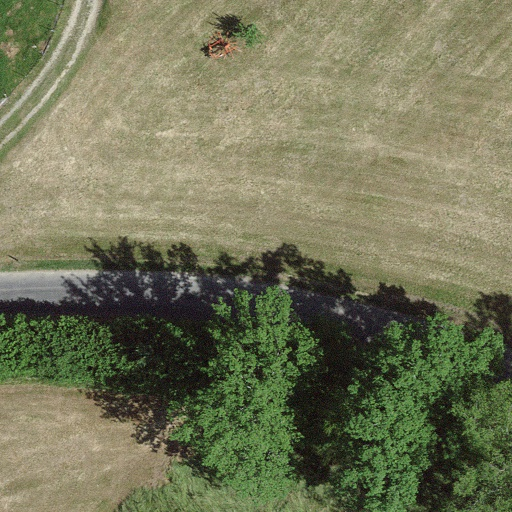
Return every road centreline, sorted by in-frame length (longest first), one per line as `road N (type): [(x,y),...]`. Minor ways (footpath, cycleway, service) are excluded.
road 1 (unclassified): [(511,363),(265,297),(136,286),(33,289)]
road 2 (track): [(0,134),(53,75),(89,0)]
